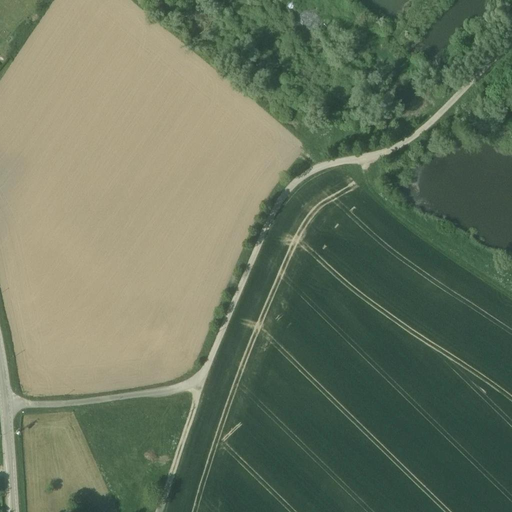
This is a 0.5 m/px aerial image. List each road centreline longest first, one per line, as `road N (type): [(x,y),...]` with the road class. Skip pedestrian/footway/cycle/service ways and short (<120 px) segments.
road 1 (unclassified): [(5,404),(106,399),(198,380),(267,222),(293,184),(320,167),(407,140),(511,42)]
road 2 (track): [(158,511),(198,380)]
